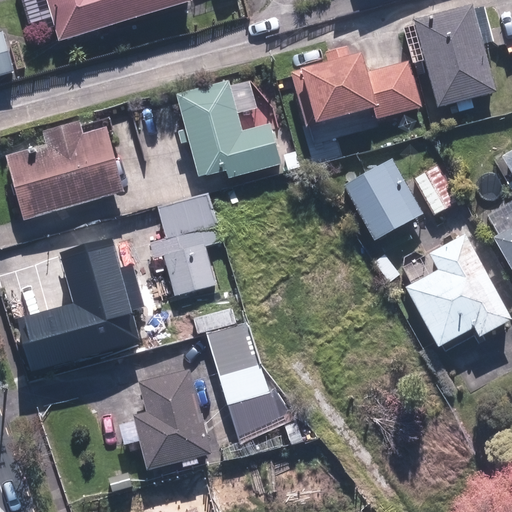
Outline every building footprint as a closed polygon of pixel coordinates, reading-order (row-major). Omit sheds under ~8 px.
[(52,0),(63,37),(198,0),(197,0),(52,0)] [(477,9),(476,4),(419,20),(444,107),(501,91),(487,43),(496,40),(487,7),(477,9)] [(0,33),(0,77),(24,71),(13,30),(0,33)] [(379,120),(424,106),(409,60),(375,71),(368,50),(354,54),(351,46),(328,53),(330,62),(295,73),(312,127),(375,108),(379,120)] [(232,79),(182,93),(204,175),(231,168),(234,177),(284,163),(273,124),(246,131),(240,111),(260,106),(252,80),(233,85),(232,79)] [(30,218),(131,190),(113,126),(90,133),(86,119),(42,131),(46,145),(12,154),(30,218)] [(511,151),(507,155),(511,164),(511,201),(492,213),(504,233),(498,236),(511,260),(511,151)] [(395,159),(349,185),(379,238),(425,212),(395,159)] [(438,164),(416,177),(438,213),(460,200),(438,164)] [(168,255),(179,295),(218,285),(208,246),(225,241),(212,193),(162,207),(170,238),(153,242),(157,258),(168,255)] [(511,319),(511,307),(469,233),(434,253),(442,267),(410,286),(445,347),(479,327),(484,335),(511,319)] [(63,324),(74,362),(149,341),(141,312),(152,309),(141,270),(130,273),(119,234),(75,246),(95,315),(63,324)] [(372,274),(336,238),(270,305),(306,341),(372,274)] [(388,254),(377,260),(388,281),(400,275),(388,254)] [(240,323),(235,307),(197,318),(202,334),(240,323)] [(273,392),(250,322),(210,335),(232,405),(273,392)] [(217,450),(193,366),(143,380),(151,410),(137,414),(152,468),(217,450)] [(257,511),(253,496),(276,490),(269,463),(238,471),(238,469),(147,493),(148,496),(140,498),(144,511),(257,511)]
